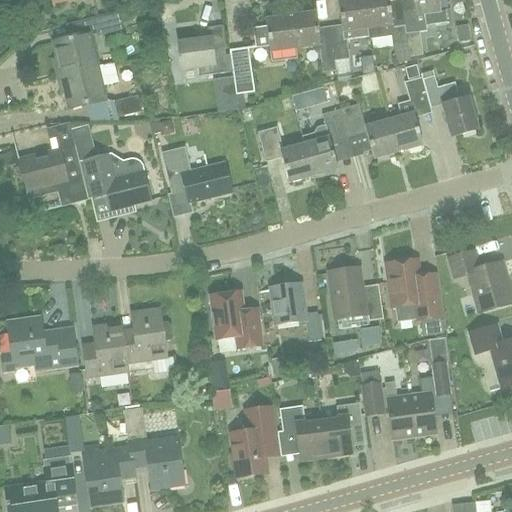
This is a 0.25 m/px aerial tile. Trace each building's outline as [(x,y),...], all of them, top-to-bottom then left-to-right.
[(337,0),(342,26),(330,28),(331,38),(335,62),(349,60),(346,40),(369,37),(369,39),(370,39),(364,0),(337,0)] [(393,30),(393,26),(388,0),(364,0),(370,39),(393,36),(397,64),(410,62),(410,58),(405,28),(393,30)] [(410,58),(422,56),(419,33),(426,32),(425,26),(446,24),(445,13),(441,13),(439,0),(413,0),(414,9),(402,11),(405,28),(410,58)] [(136,10),(127,12),(118,15),(118,14),(94,20),(98,36),(121,30),(120,25),(133,22),(137,13),(136,10)] [(292,16),(296,49),(319,46),(323,74),(335,72),(333,62),(335,62),(331,38),(320,39),(316,13),(292,16)] [(272,63),(297,59),(296,49),(292,16),(266,20),(267,28),(254,30),(257,49),(270,47),(272,63)] [(227,74),(223,47),(220,27),(208,28),(209,39),(178,43),(182,69),(198,67),(199,78),(227,74)] [(57,78),(96,68),(88,35),(49,45),(57,78)] [(236,95),(254,93),(248,49),(230,52),(236,95)] [(350,80),(347,60),(334,62),(337,84),(350,80)] [(119,64),(104,66),(107,86),(122,84),(119,64)] [(96,68),(57,78),(65,110),(104,101),(96,68)] [(421,75),(423,81),(422,81),(420,82),(428,110),(429,110),(440,107),(449,139),(477,131),(468,99),(458,102),(453,84),(435,89),(431,72),(421,75)] [(404,84),(412,114),(388,121),(397,153),(421,146),(413,119),(430,114),(429,110),(428,110),(420,82),(422,81),(422,79),(404,84)] [(323,89),(313,91),(317,106),(327,103),(323,89)] [(144,122),(142,113),(138,97),(114,102),(119,122),(144,122)] [(397,153),(388,121),(364,128),(358,105),(339,111),(348,140),(366,135),(373,160),(397,153)] [(321,116),(324,126),(316,128),(312,134),(302,137),(313,177),(337,170),(330,145),(348,140),(339,111),(321,116)] [(18,161),(19,164),(28,201),(58,193),(59,196),(70,194),(84,190),(77,163),(73,148),(75,147),(71,130),(69,124),(46,130),(49,141),(56,138),(59,151),(52,153),(18,161)] [(313,177),(302,137),(300,137),(302,145),(282,150),(276,128),(258,133),(266,163),(281,158),(288,184),(313,177)] [(131,160),(122,162),(110,155),(109,155),(93,159),(90,144),(77,147),(92,203),(106,199),(109,212),(151,201),(142,166),(139,162),(135,160),(131,160)] [(184,150),(162,155),(172,195),(185,191),(189,205),(231,194),(224,164),(190,173),(184,150)] [(254,203),(262,225),(294,213),(285,191),(254,203)] [(454,279),(468,275),(479,314),(511,304),(511,301),(501,263),(477,269),(472,252),(449,259),(454,279)] [(397,323),(417,320),(417,322),(440,319),(433,276),(418,278),(415,261),(387,265),(393,308),(395,308),(397,323)] [(334,321),(367,316),(368,322),(383,320),(379,292),(362,294),(359,269),(343,271),(332,272),(327,273),(334,321)] [(275,326),(305,322),(308,343),(321,341),(317,313),(304,315),(300,284),(270,289),(275,326)] [(240,293),(209,297),(215,340),(235,338),(237,350),(262,346),(257,311),(242,312),(240,293)] [(173,358),(166,359),(163,342),(169,341),(171,337),(170,326),(166,323),(161,324),(158,309),(131,313),(133,330),(121,331),(126,365),(152,361),(154,376),(175,373),(173,358)] [(3,372),(13,370),(46,366),(47,370),(78,365),(72,329),(43,333),(41,317),(6,323),(10,353),(0,355),(3,372)] [(126,365),(121,331),(120,323),(92,327),(95,344),(82,345),(87,379),(127,373),(126,365)] [(469,334),(475,355),(490,351),(501,389),(511,386),(511,340),(501,344),(496,326),(469,334)] [(356,341),(347,342),(348,353),(358,352),(356,341)] [(450,395),(445,363),(431,365),(433,378),(419,380),(421,395),(408,397),(414,438),(436,435),(431,398),(450,395)] [(81,393),(79,375),(70,376),(73,395),(81,393)] [(384,384),(392,441),(414,438),(408,397),(396,399),(394,383),(384,384)] [(366,417),(383,414),(379,385),(361,388),(366,417)] [(337,420),(321,423),(326,459),(352,455),(350,446),(364,444),(359,404),(336,407),(337,420)] [(326,459),(321,423),(304,425),(302,407),(278,410),(282,434),(296,433),(300,462),(326,459)] [(230,435),(236,479),(265,475),(263,459),(276,457),(269,408),(245,412),(248,433),(230,435)] [(132,469),(133,469),(148,467),(151,491),(182,486),(176,440),(145,444),(141,411),(124,413),(129,449),(130,449),(132,469)] [(15,430),(0,430),(0,450),(17,450),(15,430)] [(130,449),(129,449),(98,453),(97,447),(81,449),(89,507),(123,502),(120,479),(134,477),(133,469),(132,469),(130,449)] [(75,495),(74,485),(70,457),(45,461),(49,484),(7,490),(10,511),(57,511),(55,498),(75,495)]
